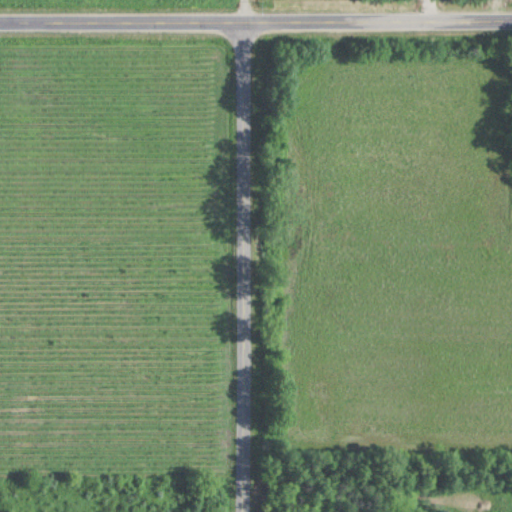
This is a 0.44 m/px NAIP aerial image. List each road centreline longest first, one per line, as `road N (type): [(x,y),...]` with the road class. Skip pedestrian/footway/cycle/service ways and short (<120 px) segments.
road 1 (tertiary): [(511,15),(0,14)]
road 2 (residential): [(245,511),(246,15)]
